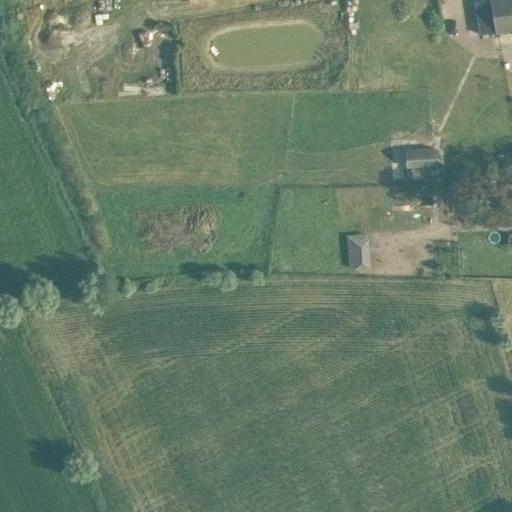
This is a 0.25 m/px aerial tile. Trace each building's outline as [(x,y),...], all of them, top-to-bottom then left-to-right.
[(511,0),(490,0),(494,29),(511,27),(511,0)] [(434,147),(405,148),(406,166),(435,164),(434,147)] [(511,165),(497,166),(498,176),(511,175),(511,165)] [(488,184),(474,185),(474,199),(475,222),(475,225),(490,225),(511,223),(511,183),(500,184),(488,184)] [(474,199),(464,200),(465,223),(475,222),(474,199)] [(345,233),(346,266),(368,266),(366,232),(345,233)]
